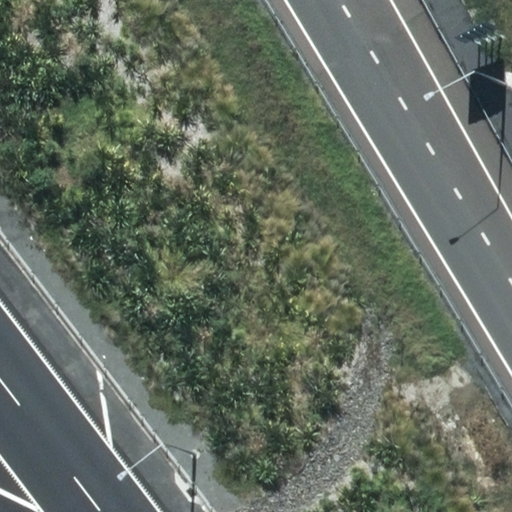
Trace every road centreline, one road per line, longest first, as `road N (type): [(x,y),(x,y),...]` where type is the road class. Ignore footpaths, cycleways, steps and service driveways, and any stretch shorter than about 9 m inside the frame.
road 1 (motorway): [(341,0),(511,290)]
road 2 (motorway): [(0,376),(102,511)]
